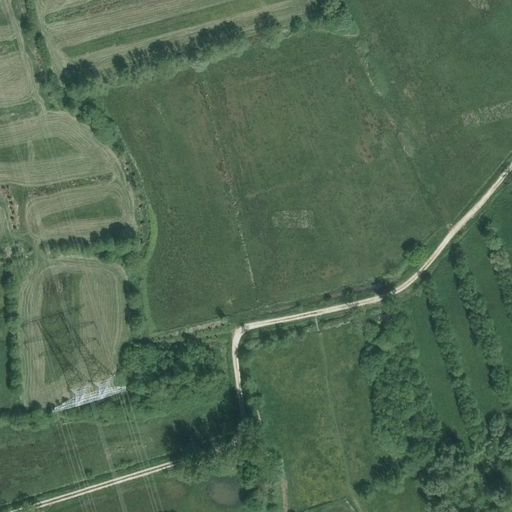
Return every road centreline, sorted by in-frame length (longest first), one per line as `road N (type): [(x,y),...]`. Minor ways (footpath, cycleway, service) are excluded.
road 1 (track): [(12,511),(233,438),(245,419),(233,330)]
road 2 (track): [(315,313),(401,288),(511,169)]
road 3 (track): [(315,313),(363,511)]
